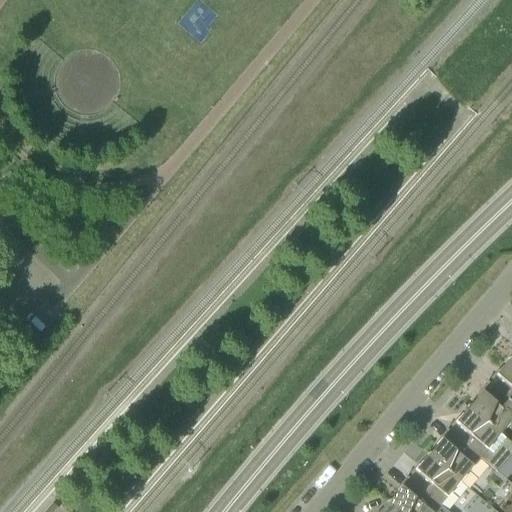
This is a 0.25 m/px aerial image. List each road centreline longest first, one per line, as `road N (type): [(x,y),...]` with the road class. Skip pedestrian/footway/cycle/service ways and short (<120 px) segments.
road 1 (secondary): [(511,204),(448,263),(224,511)]
road 2 (residential): [(315,511),(511,278)]
